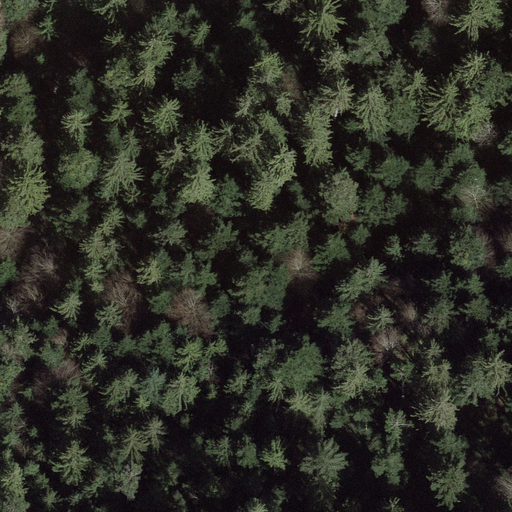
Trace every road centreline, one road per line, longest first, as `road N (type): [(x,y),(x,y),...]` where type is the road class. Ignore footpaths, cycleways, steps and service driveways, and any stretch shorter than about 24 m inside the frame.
road 1 (track): [(511,380),(351,344),(239,246),(64,58)]
road 2 (track): [(0,450),(62,411),(119,389),(383,351)]
road 3 (unclassified): [(0,336),(47,192),(70,0)]
